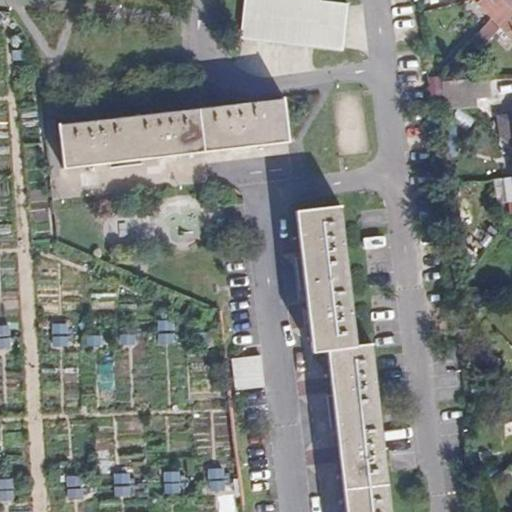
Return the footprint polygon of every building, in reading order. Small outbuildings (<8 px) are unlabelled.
[(245,0),(243,33),(345,46),(349,0),(245,0)] [(473,0),(492,19),(510,0),(473,0)] [(511,33),(511,0),(510,0),(492,19),(509,37),(511,33)] [(487,24),(469,46),(479,53),(497,32),(487,24)] [(487,79),(439,82),(440,95),(445,95),(446,107),(470,105),(470,93),(488,91),(487,79)] [(439,82),(428,82),(433,124),(444,124),(440,95),(439,82)] [(63,169),(271,144),(288,142),(282,101),(58,127),(63,169)] [(511,113),(494,116),(496,135),(511,145),(511,113)] [(507,174),(480,178),(483,197),(511,194),(507,174)] [(337,205),(294,211),(311,352),(327,350),(346,511),(388,511),(368,345),(354,347),(337,205)] [(488,241),(479,253),(489,260),(499,249),(488,241)] [(50,345),(65,346),(65,324),(51,324),(50,345)] [(229,358),(233,390),(261,386),(257,354),(229,358)]
